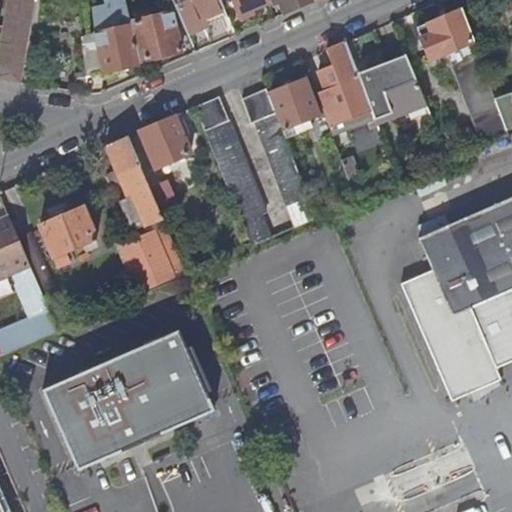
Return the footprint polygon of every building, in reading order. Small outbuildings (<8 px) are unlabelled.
[(35,0),(8,0),(0,50),(0,80),(22,84),(35,0)] [(174,0),(190,35),(229,17),(221,0),(174,0)] [(234,0),(241,16),(271,3),(269,0),(234,0)] [(317,1),(316,0),(273,0),(274,2),(278,0),(279,0),(286,14),(317,1)] [(511,0),(503,0),(511,16),(511,15),(511,0)] [(431,61),(474,42),(462,9),(428,24),(432,34),(422,38),(431,61)] [(174,13),(133,23),(133,26),(141,62),(183,51),(174,13)] [(142,65),(141,62),(133,26),(89,37),(84,38),(87,79),(142,65)] [(333,131),(375,116),(360,79),(347,42),(328,50),(334,66),(320,72),(327,91),(319,94),(333,131)] [(510,135),(508,130),(496,99),(479,54),(453,65),(484,146),(510,135)] [(301,62),(304,70),(309,67),(306,60),(301,62)] [(360,79),(375,116),(378,126),(425,108),(407,61),(360,79)] [(308,79),(271,94),(287,138),(314,127),(311,119),(322,115),(308,79)] [(271,94),(269,89),(245,98),(254,122),(258,120),(298,227),(317,219),(310,201),(287,138),(271,94)] [(511,93),(496,99),(508,130),(511,128),(511,93)] [(220,97),(196,108),(253,247),(272,239),(261,215),(267,212),(220,97)] [(176,117),(140,132),(157,170),(192,154),(176,117)] [(151,190),(151,189),(128,137),(107,147),(118,173),(108,178),(112,187),(122,183),(129,199),(121,203),(134,232),(158,222),(160,228),(166,225),(162,216),(159,207),(144,213),(137,197),(151,190)] [(168,182),(151,189),(151,190),(159,207),(162,216),(180,208),(168,182)] [(144,213),(159,207),(151,190),(137,197),(144,213)] [(320,196),(310,201),(317,219),(327,215),(320,196)] [(432,270),(441,292),(452,318),(511,291),(511,202),(420,243),(432,270)] [(56,259),(100,239),(85,208),(42,228),(56,259)] [(0,281),(31,267),(9,218),(0,222),(0,281)] [(177,280),(188,275),(166,225),(160,228),(161,230),(120,248),(139,291),(175,276),(177,280)] [(431,296),(441,292),(432,270),(421,274),(431,296)] [(511,366),(511,291),(452,318),(441,292),(431,296),(421,274),(396,284),(449,408),(499,387),(493,375),(511,366)] [(0,350),(2,355),(59,330),(50,309),(0,331),(0,350)] [(181,335),(50,391),(73,444),(204,388),(181,335)] [(409,336),(348,361),(413,511),(460,511),(480,504),(409,336)] [(0,511),(8,511),(0,491),(0,511)]
